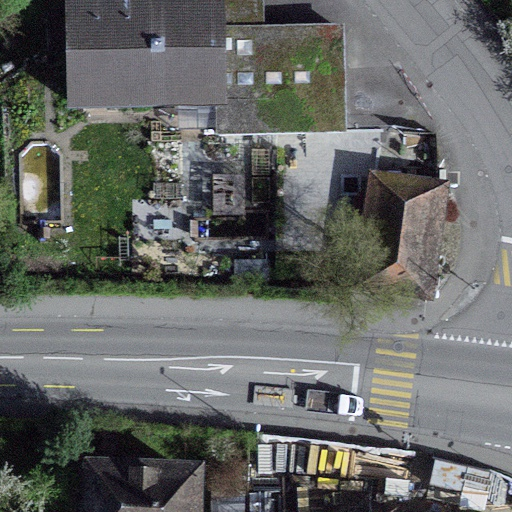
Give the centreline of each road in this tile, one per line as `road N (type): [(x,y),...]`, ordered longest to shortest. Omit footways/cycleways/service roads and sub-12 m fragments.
road 1 (secondary): [(511,403),(264,372),(0,362)]
road 2 (residential): [(511,137),(411,0)]
